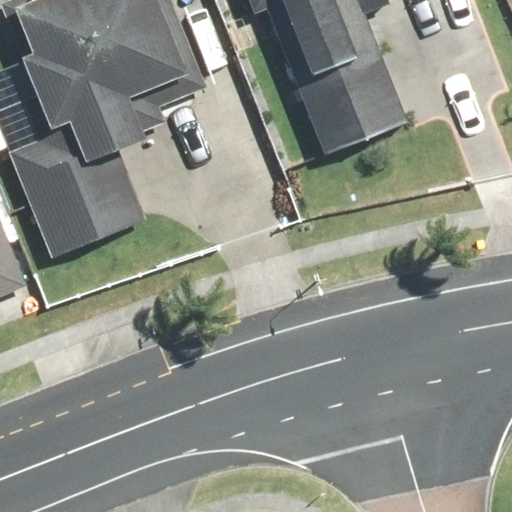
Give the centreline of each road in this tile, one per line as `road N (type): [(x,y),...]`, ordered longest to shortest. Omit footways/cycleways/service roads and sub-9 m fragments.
road 1 (tertiary): [(367,354),(193,406),(0,481)]
road 2 (residential): [(367,354),(416,511)]
road 3 (tertiary): [(511,329),(367,354)]
